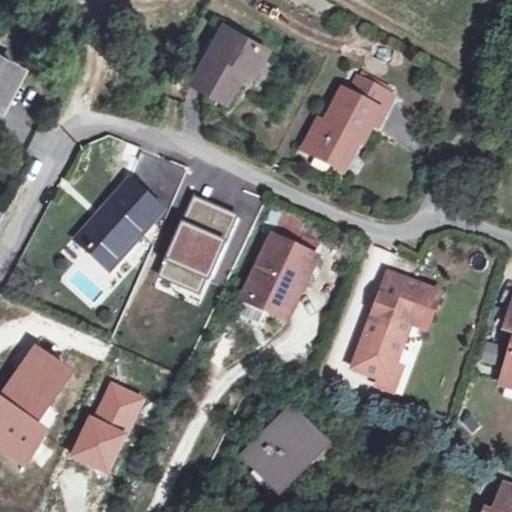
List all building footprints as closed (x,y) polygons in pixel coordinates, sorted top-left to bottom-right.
[(246,66),(256,71),(267,49),(222,26),(192,83),(227,102),(246,66)] [(0,102),(3,104),(22,68),(0,57),(0,102)] [(357,141),(366,145),(393,94),(359,76),(350,93),(344,90),(326,124),(320,121),(305,150),(341,169),(357,141)] [(350,174),(366,145),(357,141),(341,169),(350,174)] [(127,244),(160,207),(132,182),(77,242),(109,272),(131,248),(127,244)] [(298,287),(305,290),(321,258),(276,236),(245,300),(283,318),(298,287)] [(443,294),(391,274),(355,369),(380,379),(387,360),(398,364),(413,325),(415,320),(431,325),(443,294)] [(298,287),(283,318),(290,322),(305,290),(298,287)] [(415,320),(413,325),(429,331),(431,325),(415,320)] [(35,428),(46,414),(73,374),(39,350),(0,405),(0,447),(28,467),(48,437),(35,428)] [(387,360),(380,379),(391,383),(398,364),(387,360)] [(277,403),(287,393),(272,377),(261,387),(277,403)] [(317,458),(329,445),(295,410),(248,457),(281,490),(315,456),(317,458)] [(58,423),(46,414),(35,428),(48,437),(58,423)] [(511,511),(511,484),(499,511),(496,511),(493,510),(491,511),(511,511)]
